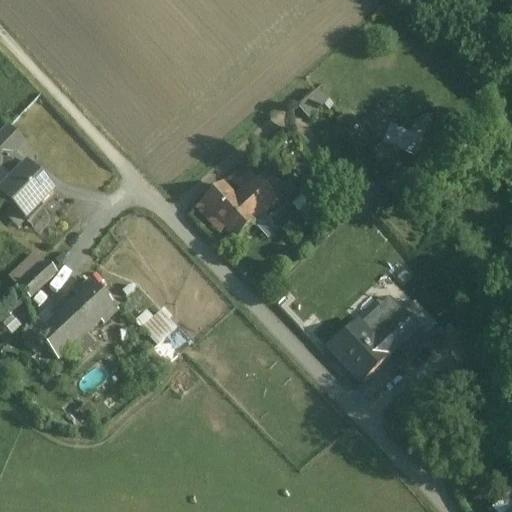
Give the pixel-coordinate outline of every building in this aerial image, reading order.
[(320,93),(308,106),(318,115),(330,103),(320,93)] [(418,159),(427,139),(379,118),(370,138),(418,159)] [(7,130),(0,138),(0,201),(24,225),(53,195),(14,157),(24,146),(7,130)] [(360,216),(381,205),(367,181),(346,192),(360,216)] [(221,187),(194,212),(217,235),(219,233),(235,248),(274,210),(251,186),(235,201),(221,187)] [(45,263),(19,289),(31,301),(57,276),(45,263)] [(34,319),(25,328),(44,349),(57,362),(102,320),(104,322),(115,312),(88,283),(75,295),(78,297),(44,329),(34,319)] [(138,320),(156,350),(172,341),(179,351),(190,345),(168,308),(154,317),(151,312),(138,320)] [(403,315),(373,342),(389,360),(397,353),(406,362),(428,343),(403,315)] [(358,325),(330,351),(362,386),(389,360),(373,342),(358,325)] [(511,511),(511,492),(490,511),(511,511)]
